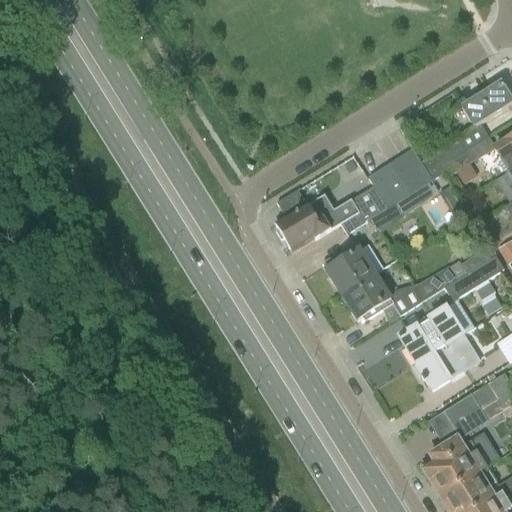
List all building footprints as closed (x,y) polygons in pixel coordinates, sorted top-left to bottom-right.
[(460,110),(473,131),(511,106),(511,101),(501,83),(488,91),(489,93),(460,110)] [(481,128),(421,166),(432,183),(443,176),(440,170),(464,154),(488,140),(481,128)] [(505,177),(508,175),(511,172),(511,138),(504,143),(504,144),(493,151),(501,163),(498,165),(505,177)] [(464,154),(470,164),(494,149),(488,140),(464,154)] [(412,153),(391,166),(410,197),(430,184),(432,183),(421,166),(412,153)] [(464,154),(440,170),(443,176),(446,181),(456,175),(468,168),(471,166),(470,164),(464,154)] [(391,166),(368,181),(373,189),(378,198),(387,211),(410,197),(391,166)] [(468,168),(456,175),(462,185),(474,178),(468,168)] [(387,212),(368,224),(378,238),(437,195),(430,184),(387,211),(387,212)] [(359,215),(366,225),(368,224),(387,212),(387,211),(373,189),(351,202),(359,215)] [(315,242),(341,227),(359,215),(351,202),(317,223),(308,207),(307,208),(307,209),(296,193),(275,206),(285,223),(275,229),(275,228),(274,228),(277,233),(274,234),(280,243),(282,242),(290,255),(291,255),(290,254),(313,240),(315,242)] [(366,225),(359,215),(341,227),(347,237),(366,225)] [(511,244),(497,252),(504,263),(511,258),(511,244)] [(355,245),(322,266),(326,272),(341,297),(375,277),(359,251),(355,245)] [(484,253),(461,268),(467,278),(490,263),(484,253)] [(467,278),(445,292),(454,306),(473,294),(472,291),(504,271),(496,259),(490,263),(467,278)] [(375,277),(341,297),(357,323),(362,320),(365,324),(393,307),(400,319),(417,308),(456,283),(449,271),(418,287),(394,294),(391,302),(375,277)] [(415,329),(398,340),(415,366),(463,336),(473,330),(457,304),(454,306),(447,311),(446,310),(415,329)] [(463,336),(415,366),(423,379),(421,380),(424,385),(426,384),(432,393),(480,363),(463,336)] [(446,415),(453,427),(477,412),(478,413),(495,402),(487,389),(446,415)] [(477,412),(453,427),(461,440),(486,425),(478,413),(477,412)] [(438,495),(439,498),(485,469),(496,462),(479,436),(460,448),(456,442),(444,450),(431,458),(433,462),(422,469),(432,486),(431,489),(435,495),(438,495)] [(439,498),(448,511),(474,511),(493,500),(487,490),(495,485),(485,469),(439,498)] [(499,491),(502,495),(511,488),(511,479),(504,484),(506,487),(499,491)] [(493,500),(474,511),(511,511),(502,495),(493,500)]
